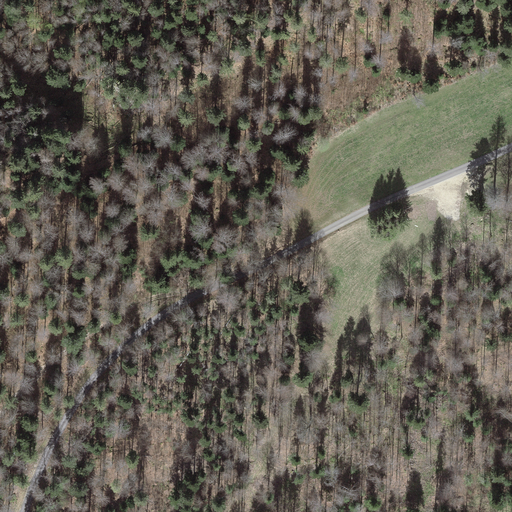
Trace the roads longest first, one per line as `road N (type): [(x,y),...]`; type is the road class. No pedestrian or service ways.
road 1 (unclassified): [(23,511),(72,407),(98,371),(164,313),(511,144)]
road 2 (track): [(204,291),(153,297),(115,314),(55,357),(0,419)]
